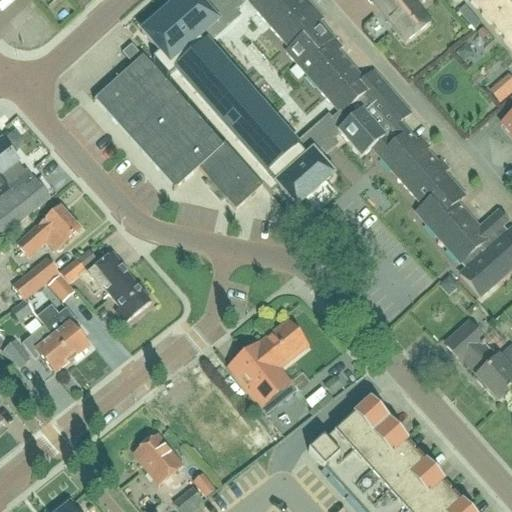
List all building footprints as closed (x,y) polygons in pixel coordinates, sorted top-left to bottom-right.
[(180,0),(140,35),(158,55),(151,61),(262,189),(268,197),(275,190),(293,211),(330,179),(313,160),(326,148),(339,138),(349,129),(337,115),(329,123),(326,119),(311,131),(293,147),(207,47),(239,19),(235,14),(244,6),(243,5),(238,0),(180,0)] [(238,0),(243,5),(246,2),(289,52),(285,55),(337,115),(349,129),(390,94),(373,74),(362,83),(337,54),(341,50),(333,40),(332,41),(318,25),(323,21),(304,0),(238,0)] [(404,45),(428,25),(407,0),(375,0),(370,4),(404,45)] [(511,0),(473,0),(472,1),(511,47),(511,0)] [(221,150),(141,61),(142,60),(130,48),(121,56),(132,69),(92,105),(172,194),(196,172),(234,214),(261,190),(223,148),(221,150)] [(349,129),(339,138),(359,161),(371,151),(422,209),(415,216),(464,273),(458,278),(479,301),(511,272),(511,236),(509,233),(506,235),(501,229),(507,224),(498,214),(478,232),(455,206),(463,200),(442,176),(447,172),(437,161),(432,165),(424,155),(429,151),(419,140),(414,144),(398,126),(410,117),(390,94),(349,129)] [(511,141),(511,116),(500,128),(511,141)] [(16,181),(8,171),(16,164),(0,144),(0,183),(2,186),(12,199),(33,181),(26,173),(16,181)] [(0,239),(49,201),(33,181),(12,199),(13,200),(0,209),(0,239)] [(0,209),(12,199),(2,186),(0,183),(0,209)] [(80,235),(59,212),(42,227),(15,250),(27,263),(45,247),(54,257),(80,235)] [(59,277),(68,289),(78,281),(93,299),(102,292),(110,302),(132,284),(123,273),(124,273),(110,256),(85,276),(84,276),(80,270),(76,264),(59,277)] [(24,305),(31,299),(58,279),(46,264),(12,292),(22,305),(23,304),(24,305)] [(74,296),(68,289),(59,280),(47,290),(61,307),(74,296)] [(132,284),(110,302),(118,312),(114,315),(123,327),(150,306),(132,284)] [(37,320),(71,364),(89,350),(70,326),(73,323),(66,313),(58,319),(51,310),(37,320)] [(28,314),(12,324),(19,335),(35,324),(28,314)] [(71,364),(37,320),(36,321),(40,326),(43,330),(23,346),(30,356),(34,354),(53,378),(71,364)] [(489,359),(476,344),(478,342),(477,340),(479,339),(467,326),(444,347),(460,365),(462,363),(477,379),(475,381),(496,405),(511,390),(511,352),(506,346),(493,357),(492,356),(489,359)] [(259,351),(229,374),(254,407),(272,393),(282,406),(295,395),(285,383),(277,372),(304,351),(285,327),(257,349),(259,351)] [(18,374),(30,364),(14,345),(3,354),(18,374)] [(334,379),(322,389),(329,398),(342,388),(334,379)] [(31,404),(40,397),(28,383),(19,391),(31,404)] [(214,394),(209,388),(195,400),(222,434),(224,432),(245,415),(223,387),(214,394)] [(251,465),(224,432),(222,434),(195,400),(176,414),(181,420),(171,428),(200,465),(208,458),(201,451),(211,443),(238,476),(251,465)] [(464,511),(369,405),(325,445),(322,442),(307,455),(357,511),(464,511)] [(270,449),(280,444),(269,426),(260,432),(270,449)] [(157,490),(181,470),(156,439),(132,458),(157,490)] [(202,478),(191,486),(204,502),(215,493),(202,478)] [(192,492),(171,508),(174,511),(191,511),(201,504),(192,492)]
